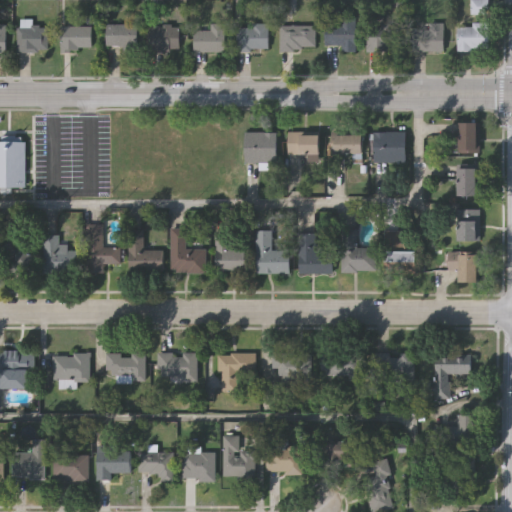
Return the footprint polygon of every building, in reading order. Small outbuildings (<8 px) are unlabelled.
[(324,45),(324,23),(340,22),(340,16),(356,16),(356,51),(342,51),(342,45),(324,45)] [(106,22),(137,22),(138,51),(123,51),(123,44),(106,44),(106,22)] [(148,51),(148,25),(161,25),(161,22),(170,22),(170,25),(178,25),(178,47),(169,47),(169,51),(148,51)] [(238,52),(238,27),(253,27),(253,23),(270,22),(270,48),(253,48),(253,51),(238,52)] [(412,51),(412,29),(429,29),(429,22),(444,22),(444,51),(412,51)] [(457,51),(457,26),(472,26),(472,22),(488,22),(488,47),(472,48),(472,51),(457,51)] [(49,48),(39,48),(39,51),(17,51),(17,26),(31,26),(31,23),(40,23),(40,26),(48,26),(49,48)] [(194,52),(194,30),(211,30),(211,23),(226,23),(226,52),(194,52)] [(367,50),(367,26),(381,26),(381,23),(390,23),(391,25),(398,25),(398,48),(388,48),(388,50),(367,50)] [(61,25),(92,24),(92,46),(79,46),(79,48),(71,48),(71,51),(61,51),(61,25)] [(280,51),(279,25),(317,25),(317,46),(302,46),(302,49),(295,49),(295,51),(280,51)] [(459,151),(459,147),(454,147),(454,139),(459,139),(459,120),(481,120),(481,151),(479,151),(479,155),(475,155),(475,151),(459,151)] [(277,131),(277,163),(270,163),(270,170),(259,170),(259,162),(244,162),(244,131),(277,131)] [(318,154),(287,154),(287,131),(318,131),(318,154)] [(361,162),(352,162),(352,154),(330,154),(330,131),(361,131),(361,162)] [(405,131),(405,162),(372,162),(372,131),(405,131)] [(0,136),(20,136),(20,141),(24,141),(24,187),(0,187),(0,136)] [(477,195),(457,195),(457,167),(477,167),(477,195)] [(479,239),(456,239),(456,207),(480,207),(479,239)] [(86,271),(86,223),(104,223),(104,245),(121,245),(121,262),(104,262),(104,271),(86,271)] [(200,242),(199,248),(206,248),(206,272),(176,272),(176,268),(170,268),(170,227),(186,227),(186,241),(200,242)] [(256,272),(256,228),(272,228),(272,248),(290,247),(290,271),(256,272)] [(341,271),(341,228),(357,228),(357,246),(376,246),(376,269),(357,270),(357,271),(341,271)] [(128,270),(128,229),(143,229),(143,249),(162,249),(162,271),(153,271),(153,272),(143,272),(143,270),(128,270)] [(383,272),(382,229),(399,229),(399,243),(414,243),(414,272),(383,272)] [(298,273),(298,232),(315,232),(315,244),(321,244),(321,253),(331,253),(331,273),(298,273)] [(0,272),(0,233),(17,233),(17,244),(27,244),(27,253),(35,253),(35,273),(0,272)] [(43,271),(43,233),(59,233),(59,242),(68,242),(68,248),(80,248),(80,271),(43,271)] [(215,270),(215,233),(230,233),(230,248),(244,248),(245,272),(235,272),(235,270),(215,270)] [(478,281),(459,281),(459,269),(447,268),(447,250),(478,250),(478,281)] [(34,351),(34,372),(27,372),(27,389),(1,388),(0,372),(0,351),(1,351),(2,349),(18,349),(18,351),(34,351)] [(91,351),(91,381),(77,381),(77,389),(59,388),(59,378),(54,378),(54,368),(53,368),(53,354),(68,354),(68,356),(74,356),(74,352),(87,352),(87,351),(91,351)] [(217,371),(217,354),(231,354),(231,351),(256,351),(256,372),(238,372),(238,390),(221,390),(222,371),(217,371)] [(106,352),(122,352),(122,357),(130,357),(130,352),(144,353),(144,380),(133,380),(133,383),(116,383),(116,375),(111,375),(111,369),(106,369),(106,352)] [(156,368),(156,352),(172,352),(172,356),(182,356),(182,352),(197,352),(197,381),(182,380),(182,375),(160,375),(160,368),(156,368)] [(272,352),(287,352),(287,357),(298,357),(298,354),(312,354),(312,382),(283,382),(283,374),(279,374),(279,367),(272,367),(272,352)] [(321,369),(321,352),(362,352),(362,380),(349,380),(349,374),(325,374),(325,369),(321,369)] [(374,352),(390,352),(390,357),(400,357),(400,352),(414,352),(414,379),(401,379),(402,383),(389,383),(384,379),(384,376),(378,369),(374,369),(374,352)] [(433,354),(470,354),(470,373),(449,373),(449,398),(434,398),(433,354)] [(475,441),(460,441),(460,442),(433,441),(433,425),(456,425),(456,413),(475,414),(475,441)] [(222,435),(226,435),(226,432),(232,432),(232,435),(239,435),(239,450),(257,450),(257,462),(255,462),(255,482),(241,482),(241,480),(237,480),(237,476),(222,476),(222,435)] [(355,466),(345,466),(345,458),(338,458),(338,464),(325,464),(325,451),(313,451),(313,436),(326,436),(326,440),(355,441),(355,466)] [(302,475),(285,475),(285,471),(265,471),(265,454),(268,454),(268,447),(274,447),(274,439),(287,439),(287,445),(302,445),(302,475)] [(32,440),(45,440),(45,481),(29,481),(29,477),(11,477),(12,453),(32,453),(32,440)] [(147,443),(157,443),(157,452),(173,452),(173,480),(161,479),(161,475),(158,475),(158,472),(149,472),(149,470),(138,470),(138,452),(147,452),(147,443)] [(97,444),(116,444),(116,450),(129,451),(129,473),(111,473),(110,480),(96,480),(97,444)] [(183,454),(188,454),(189,446),(201,446),(201,452),(215,452),(215,480),(200,480),(200,476),(181,476),(181,460),(183,460),(183,454)] [(458,451),(474,451),(474,492),(441,492),(441,474),(455,474),(455,464),(458,464),(458,451)] [(90,482),(75,482),(75,480),(66,480),(66,478),(54,478),(55,455),(91,456),(90,482)] [(393,507),(377,511),(370,511),(365,493),(367,493),(362,479),(374,475),(370,462),(386,457),(391,474),(387,475),(390,487),(387,488),(393,507)]
